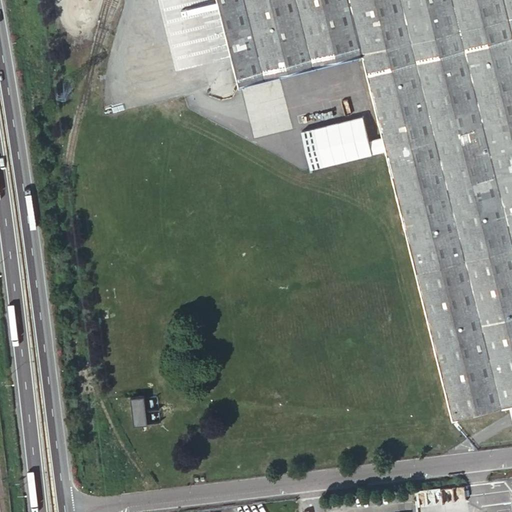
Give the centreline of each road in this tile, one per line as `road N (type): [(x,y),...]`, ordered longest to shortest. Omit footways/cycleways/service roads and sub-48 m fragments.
road 1 (primary): [(65,510),(0,47)]
road 2 (unclassified): [(511,457),(65,510)]
road 3 (primary): [(0,184),(39,511)]
